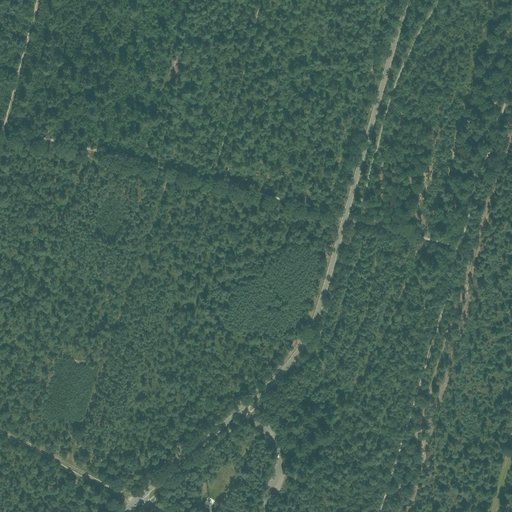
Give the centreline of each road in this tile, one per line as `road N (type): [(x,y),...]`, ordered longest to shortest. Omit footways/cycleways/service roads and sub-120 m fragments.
road 1 (tertiary): [(243,407),(309,332),(408,0)]
road 2 (track): [(5,122),(355,219)]
road 3 (track): [(462,247),(381,511)]
road 4 (track): [(260,0),(212,181)]
road 5 (track): [(511,83),(462,247)]
road 6 (track): [(138,498),(0,429)]
road 7 (tertiary): [(138,498),(243,407)]
road 8 (unknown): [(8,123),(42,0)]
road 9 (unclassified): [(263,511),(279,455),(243,407)]
